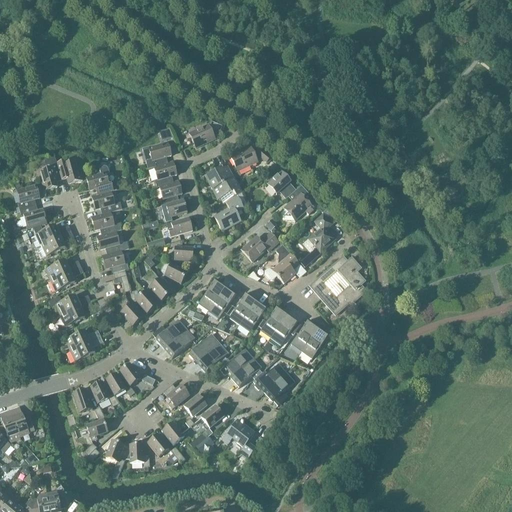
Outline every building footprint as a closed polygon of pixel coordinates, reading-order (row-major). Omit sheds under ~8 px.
[(222,134),(225,127),(211,121),(209,126),(189,135),(196,150),(215,141),(213,138),(222,134)] [(168,141),(173,140),(169,131),(165,132),(168,141)] [(148,149),(142,151),(146,164),(148,171),(154,169),(166,165),(164,159),(171,158),(167,144),(148,149)] [(230,158),(237,173),(257,164),(250,149),(230,158)] [(255,154),(256,155),(266,164),(271,159),(259,149),(255,154)] [(61,180),(57,166),(55,159),(45,162),(46,171),(38,173),(44,193),(57,189),(55,182),(61,180)] [(63,164),(57,166),(61,180),(67,179),(69,186),(82,182),(77,163),(64,166),(63,164)] [(157,189),(159,188),(171,185),(170,179),(177,177),(173,163),(166,165),(154,169),(157,182),(155,182),(157,189)] [(100,175),(86,179),(90,192),(97,190),(98,196),(98,197),(111,193),(116,192),(115,185),(109,186),(106,175),(109,174),(108,171),(107,170),(106,168),(104,168),(103,168),(98,169),(100,175)] [(205,178),(212,191),(233,180),(230,174),(225,177),(221,169),(205,178)] [(282,196),(286,200),(296,192),(292,187),(291,188),(289,185),(291,184),(281,173),(267,186),(276,196),(280,193),(282,196)] [(233,180),(212,191),(218,201),(220,200),(223,205),(236,198),(241,196),(242,195),(236,184),(233,180)] [(162,208),(166,207),(176,204),(175,198),(182,196),(178,183),(171,185),(159,188),(162,201),(160,202),(162,208)] [(18,206),(19,212),(34,208),(33,202),(40,200),(36,187),(16,192),(20,205),(18,206)] [(292,195),(296,200),(284,210),(295,222),(305,213),(308,216),(313,212),(310,209),(311,208),(307,203),(312,199),(301,187),(292,195)] [(102,210),(104,216),(110,214),(122,211),(120,204),(114,206),(111,193),(98,197),(98,196),(91,198),(95,212),(102,210)] [(243,210),(240,205),(244,203),(241,196),(236,198),(237,198),(226,204),(229,211),(215,219),(222,233),(240,223),(235,214),(243,210)] [(176,204),(166,207),(169,220),(187,215),(184,202),(176,204)] [(34,208),(19,212),(21,218),(24,218),(27,230),(46,225),(43,212),(36,214),(34,208)] [(102,231),(103,236),(103,237),(116,233),(121,232),(120,225),(114,227),(110,214),(104,216),(91,219),(95,233),(102,231)] [(326,231),(332,226),(323,216),(314,224),(321,231),(309,241),(320,254),(335,241),(326,231)] [(169,233),(171,239),(192,233),(189,220),(171,225),(173,232),(169,233)] [(142,227),(144,233),(159,229),(157,223),(142,227)] [(36,236),(41,247),(71,234),(68,228),(57,233),(55,228),(36,236)] [(107,250),(109,256),(121,252),(121,253),(123,252),(121,245),(119,246),(116,233),(103,237),(103,236),(96,238),(100,252),(107,250)] [(71,234),(41,247),(46,258),(65,250),(63,245),(74,240),(71,234)] [(241,252),(252,264),(267,251),(268,253),(278,245),(270,236),(261,244),(256,239),(241,252)] [(174,262),(192,263),(193,250),(182,250),(182,242),(170,245),(170,249),(175,249),(174,262)] [(109,256),(102,258),(105,271),(112,269),(114,275),(125,272),(129,271),(127,264),(124,265),(121,253),(121,252),(109,256)] [(272,272),(284,286),(296,276),(293,272),(300,266),(290,256),(272,272)] [(142,261),(150,270),(155,266),(151,262),(147,257),(142,261)] [(319,280),(310,288),(321,301),(324,304),(331,312),(335,317),(337,316),(340,313),(349,305),(351,306),(362,297),(360,295),(364,291),(361,287),(364,284),(365,283),(364,283),(356,274),(360,270),(352,260),(347,264),(344,261),(343,260),(343,259),(342,259),(339,262),(319,280)] [(46,272),(50,282),(81,269),(78,263),(67,268),(65,263),(46,272)] [(165,277),(181,285),(187,274),(166,263),(161,273),(165,277)] [(132,270),(135,280),(141,278),(137,265),(132,270)] [(50,282),(55,293),(75,285),(73,280),(83,275),(81,269),(50,282)] [(125,272),(114,275),(113,275),(115,281),(121,279),(125,294),(131,293),(125,272)] [(149,289),(162,303),(171,294),(159,280),(149,289)] [(216,280),(199,305),(209,312),(220,296),(226,289),(221,285),(216,282),(217,280),(216,280)] [(220,296),(209,312),(219,320),(237,295),(236,295),(235,296),(230,292),(226,289),(220,296)] [(135,301),(147,315),(157,307),(145,293),(135,301)] [(247,294),(230,319),(240,326),(254,306),(257,303),(252,299),(247,295),(248,294),(247,294)] [(55,307),(60,318),(91,304),(88,298),(77,303),(75,298),(55,307)] [(254,306),(240,326),(250,333),(268,308),(267,308),(266,310),(261,306),(257,303),(254,306)] [(91,304),(60,318),(65,328),(85,320),(82,315),(93,310),(91,304)] [(120,314),(133,328),(143,319),(130,305),(120,314)] [(278,307),(261,332),(271,340),(282,323),(287,316),(283,313),(278,309),(279,308),(278,307)] [(189,318),(200,324),(203,319),(193,312),(189,318)] [(282,323),(271,340),(281,347),(290,335),(293,337),(300,327),(297,324),(299,322),(298,322),(297,323),(292,320),(287,316),(282,323)] [(309,321),(291,346),(302,353),(313,337),(318,330),(314,326),(309,323),(310,321),(309,321)] [(162,328),(152,337),(156,341),(155,342),(155,343),(156,341),(160,346),(164,350),(171,345),(186,331),(177,322),(166,333),(162,328)] [(313,337),(302,353),(312,360),(330,336),(329,335),(328,337),(323,333),(318,330),(313,337)] [(171,345),(164,350),(168,355),(172,360),(171,361),(194,341),(186,331),(171,345)] [(65,342),(70,353),(100,339),(98,333),(87,338),(84,333),(65,342)] [(211,337),(188,357),(190,356),(194,361),(198,365),(204,359),(219,346),(211,337)] [(100,339),(70,353),(75,364),(94,355),(92,350),(103,345),(100,339)] [(204,359),(198,365),(201,370),(206,374),(204,375),(205,376),(228,355),(219,346),(204,359)] [(221,372),(220,372),(224,377),(226,377),(227,375),(231,380),(238,374),(253,361),(244,351),(221,372)] [(238,374),(231,380),(235,384),(239,389),(238,390),(261,370),(253,361),(238,374)] [(119,374),(130,388),(140,380),(129,366),(119,374)] [(259,391),(263,396),(286,375),(278,366),(265,378),(262,375),(254,381),(257,384),(253,388),(253,389),(256,392),(257,392),(259,391)] [(105,382),(114,398),(126,391),(116,375),(105,382)] [(286,375),(263,396),(271,405),(272,404),(277,409),(289,399),(284,394),(294,385),(286,375)] [(155,382),(144,377),(142,382),(153,387),(155,382)] [(98,406),(109,401),(110,401),(108,398),(102,384),(90,389),(98,406)] [(166,399),(171,404),(168,407),(172,411),(189,398),(181,387),(176,391),(173,387),(163,394),(167,399),(166,399)] [(73,395),(80,415),(92,411),(85,391),(73,395)] [(110,401),(109,401),(113,409),(119,406),(113,396),(108,398),(110,401)] [(184,409),(192,419),(207,407),(198,397),(184,409)] [(203,427),(207,432),(224,418),(215,408),(201,420),(205,425),(203,427)] [(19,409),(9,412),(19,440),(29,436),(29,434),(35,432),(29,418),(24,420),(22,416),(19,409)] [(94,412),(99,423),(105,421),(100,409),(94,412)] [(0,428),(0,437),(6,443),(9,442),(11,445),(21,441),(19,440),(9,412),(0,415),(0,417),(2,423),(3,428),(0,428)] [(86,427),(91,443),(97,441),(96,438),(108,434),(103,421),(99,423),(86,427)] [(185,425),(189,430),(194,426),(190,421),(185,425)] [(239,455),(247,461),(256,450),(248,444),(255,434),(243,425),(244,425),(242,423),(241,424),(237,421),(222,442),(228,446),(232,440),(243,449),(239,455)] [(162,433),(174,447),(184,439),(172,425),(162,433)] [(147,445),(159,459),(169,451),(158,436),(147,445)] [(189,446),(193,451),(206,440),(202,436),(189,446)] [(0,451),(4,455),(11,446),(6,443),(0,437),(0,451)] [(118,464),(119,461),(124,447),(112,442),(105,459),(118,464)] [(84,454),(88,458),(95,451),(97,450),(93,445),(84,454)] [(129,447),(130,465),(143,465),(143,457),(143,446),(129,447)] [(170,453),(180,465),(185,461),(175,449),(170,453)] [(95,451),(88,458),(87,459),(91,464),(100,455),(95,451)] [(125,463),(119,461),(118,464),(115,472),(120,474),(125,463)] [(58,498),(48,500),(49,511),(60,511),(60,510),(68,509),(71,505),(60,496),(58,498)] [(10,511),(15,507),(7,500),(0,509),(0,511),(10,511)] [(35,500),(30,505),(31,511),(49,511),(48,500),(37,502),(35,500)]
